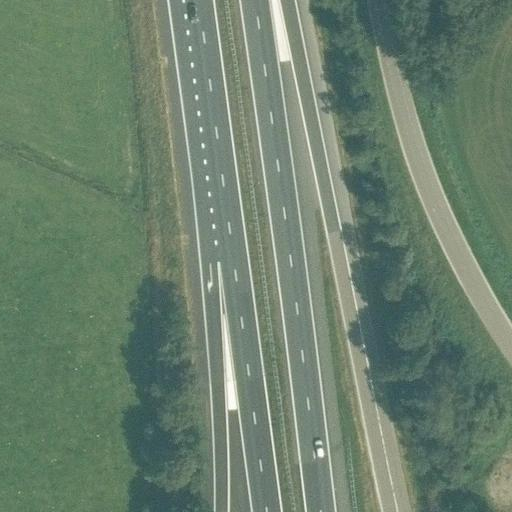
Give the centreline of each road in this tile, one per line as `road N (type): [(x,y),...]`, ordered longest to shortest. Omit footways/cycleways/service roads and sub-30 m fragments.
road 1 (motorway): [(387,511),(298,60),(278,0)]
road 2 (motorway): [(320,511),(253,0)]
road 3 (tertiary): [(511,347),(435,205),(400,101),(379,0)]
road 4 (motorway): [(196,0),(231,257)]
road 5 (motorway): [(231,257),(266,511)]
road 6 (motorway): [(231,257),(220,511)]
